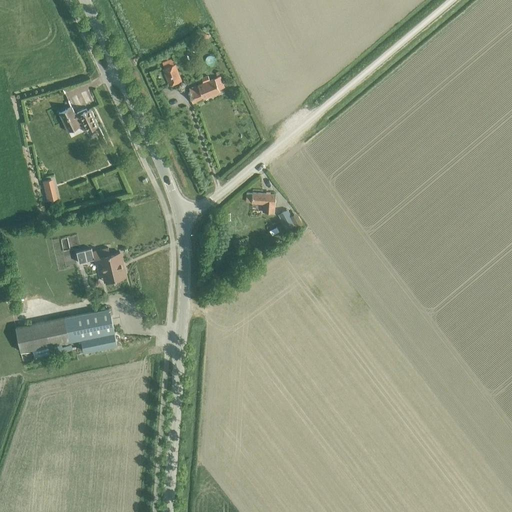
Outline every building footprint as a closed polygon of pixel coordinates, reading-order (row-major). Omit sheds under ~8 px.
[(164,69),(170,85),(181,80),(175,65),(164,69)] [(219,89),(225,87),(220,76),(210,80),(208,76),(201,78),(203,83),(189,89),(191,93),(189,94),(193,103),(221,92),(219,89)] [(98,126),(90,109),(87,110),(86,108),(75,114),(71,106),(59,112),(68,132),(83,125),(86,132),(98,126)] [(50,178),(42,180),(47,200),(55,198),(50,178)] [(274,213),(274,205),(275,194),(252,192),(252,193),(246,193),(246,202),(251,202),(251,203),(263,204),(262,212),(274,213)] [(295,224),(287,210),(279,215),(286,229),(295,224)] [(105,282),(125,277),(119,252),(109,254),(108,247),(92,251),(94,259),(99,258),(105,282)] [(109,308),(64,317),(16,327),(21,351),(69,341),(81,339),(83,351),(117,344),(109,308)]
